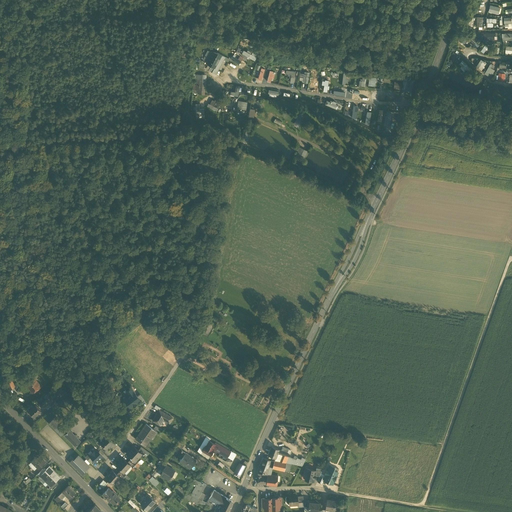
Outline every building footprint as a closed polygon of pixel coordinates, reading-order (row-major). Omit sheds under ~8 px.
[(488,11),(498,14),(500,7),(490,4),(488,11)] [(458,40),(464,44),(468,36),(462,32),(458,40)] [(468,42),(472,45),(476,41),(472,37),(468,42)] [(244,50),(242,53),(254,60),(259,52),(254,49),(251,54),(244,50)] [(213,53),(207,51),(206,53),(202,61),(211,66),(209,70),(212,72),(212,73),(215,75),(224,60),(225,57),(218,53),(213,53)] [(453,51),(448,63),(452,65),(457,53),(453,51)] [(234,57),(233,56),(231,59),(239,65),(241,62),(237,59),(234,57)] [(480,59),(477,68),(483,70),(486,61),(480,59)] [(462,60),(459,64),(461,66),(460,68),(464,72),(469,67),(462,60)] [(490,63),(484,73),(491,77),(495,70),(491,67),(492,65),(490,63)] [(296,72),(286,71),(286,74),(291,75),(290,83),(294,83),(296,72)] [(308,83),(310,73),(305,72),(305,73),(300,73),(299,80),(304,80),(304,82),(308,83)] [(504,81),(505,73),(499,72),(497,80),(504,81)] [(205,75),(197,75),(196,89),(204,91),(205,75)] [(310,88),(317,89),(319,81),(314,80),(313,84),(311,83),(310,88)] [(251,104),(254,109),(263,106),(260,100),(251,104)] [(216,111),(220,105),(212,101),(209,108),(216,111)] [(232,110),(233,102),(226,101),(225,109),(232,110)] [(337,109),(339,107),(327,101),(326,103),(337,109)] [(237,110),(245,112),(247,103),(238,102),(237,110)] [(199,105),(195,105),(197,121),(205,120),(204,110),(200,110),(199,105)] [(350,118),(358,120),(359,111),(356,110),(355,114),(351,113),(350,118)] [(294,125),(299,128),(304,117),(299,114),(294,125)] [(303,163),(308,153),(300,150),(296,160),(303,163)] [(40,388),(36,381),(35,382),(32,378),(26,383),(29,387),(28,387),(31,392),(33,391),(34,392),(40,388)] [(131,388),(126,392),(129,396),(123,400),(126,405),(129,408),(132,406),(133,406),(137,404),(136,403),(140,400),(137,396),(131,388)] [(54,402),(50,397),(46,400),(50,404),(50,405),(54,409),(60,405),(59,402),(57,403),(56,401),(54,402)] [(46,400),(40,404),(42,407),(43,406),(45,409),(50,405),(50,404),(46,400)] [(35,405),(28,411),(31,414),(30,415),(33,417),(34,417),(41,411),(35,405)] [(159,410),(158,410),(152,421),(160,425),(163,419),(169,423),(172,418),(159,410)] [(69,430),(56,416),(49,423),(61,436),(63,434),(64,435),(75,446),(80,441),(69,430)] [(146,424),(137,436),(141,439),(146,442),(147,443),(155,431),(154,431),(155,430),(153,429),(146,424)] [(113,439),(107,432),(105,434),(107,436),(111,441),(113,439)] [(107,436),(100,443),(106,449),(112,443),(111,441),(107,436)] [(146,442),(141,439),(139,441),(147,447),(149,444),(147,443),(146,442)] [(180,440),(176,445),(181,449),(185,444),(180,440)] [(216,445),(209,441),(205,447),(202,451),(210,456),(213,452),(212,451),(213,449),(216,445)] [(216,445),(213,449),(227,457),(230,452),(216,444),(216,445)] [(134,446),(127,454),(131,458),(135,461),(135,460),(141,453),(138,450),(134,446)] [(279,450),(271,447),(268,455),(275,458),(278,453),(279,450)] [(96,449),(89,455),(94,461),(96,462),(102,457),(96,449)] [(196,460),(185,453),(181,458),(179,461),(190,469),(196,460)] [(88,454),(85,457),(92,463),(94,462),(94,461),(89,455),(88,454)] [(38,455),(32,462),(39,469),(45,462),(38,455)] [(74,458),(70,462),(83,475),(86,471),(85,470),(89,466),(78,455),(74,459),(74,458)] [(296,460),(290,457),(287,463),(302,466),(304,461),(301,460),(297,458),(296,460)] [(128,462),(123,458),(116,466),(121,470),(124,473),(124,472),(131,465),(128,462)] [(263,459),(258,472),(261,472),(267,473),(269,467),(270,460),(263,459)] [(286,464),(270,460),(269,467),(267,473),(267,477),(266,484),(276,485),(277,476),(270,475),(272,468),(284,471),(284,470),(286,464)] [(234,473),(240,476),(245,466),(239,463),(234,473)] [(334,467),(330,465),(328,471),(326,470),(325,473),(326,474),(325,478),(323,481),(323,482),(326,483),(326,481),(332,484),(334,480),(336,481),(337,477),(336,476),(337,472),(333,470),(334,467)] [(44,471),(40,476),(43,479),(44,478),(46,480),(55,472),(49,466),(44,471)] [(174,471),(166,466),(162,472),(162,473),(161,475),(169,480),(172,475),(174,471)] [(316,471),(306,468),(305,473),(306,475),(305,480),(313,482),(315,475),(316,471)] [(117,474),(112,470),(105,478),(109,481),(113,485),(120,477),(117,474)] [(60,477),(55,472),(46,480),(48,482),(47,483),(51,486),(55,482),(60,477)] [(148,479),(155,485),(158,482),(152,475),(148,479)] [(260,476),(258,476),(257,484),(266,484),(267,477),(260,476)] [(103,479),(98,483),(102,487),(107,483),(103,479)] [(191,495),(188,499),(195,503),(196,501),(198,499),(201,493),(206,485),(199,481),(191,495)] [(68,485),(62,491),(65,494),(69,498),(75,492),(68,485)] [(191,495),(177,487),(178,486),(176,485),(173,490),(188,499),(191,495)] [(114,493),(108,488),(102,494),(109,501),(110,500),(113,504),(117,500),(118,501),(120,498),(115,493),(114,493)] [(226,497),(214,490),(209,499),(219,505),(221,506),(226,497)] [(62,491),(56,498),(58,500),(65,494),(62,491)] [(293,496),(292,495),(291,496),(288,496),(289,505),(298,504),(297,502),(297,496),(293,496)] [(155,502),(149,496),(141,504),(147,510),(155,502)] [(226,497),(221,506),(219,505),(218,507),(220,508),(219,511),(228,511),(231,505),(230,505),(232,502),(231,500),(226,497)] [(129,499),(127,501),(134,507),(136,505),(129,499)] [(219,505),(209,499),(207,503),(206,504),(219,511),(220,508),(218,507),(219,505)] [(336,501),(327,500),(325,509),(326,509),(334,510),(336,501)] [(314,502),(308,501),(307,507),(308,508),(308,511),(313,511),(313,510),(317,511),(316,511),(317,511),(319,504),(314,503),(314,502)]
